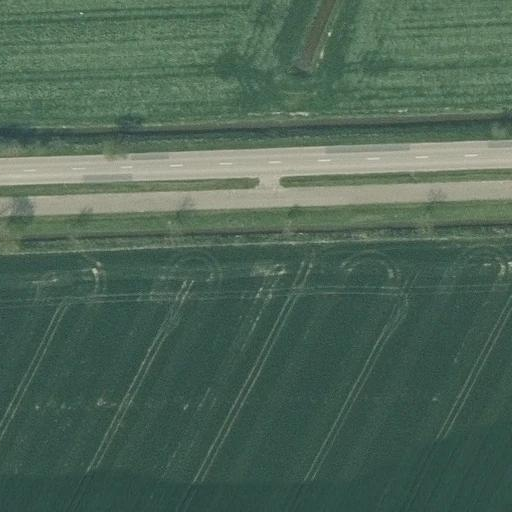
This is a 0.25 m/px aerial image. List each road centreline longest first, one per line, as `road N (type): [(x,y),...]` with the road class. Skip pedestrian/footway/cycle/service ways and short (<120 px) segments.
road 1 (unclassified): [(0,208),(267,199)]
road 2 (secondary): [(266,163),(0,172)]
road 3 (secondary): [(511,155),(266,163)]
road 4 (unclassified): [(267,199),(511,191)]
